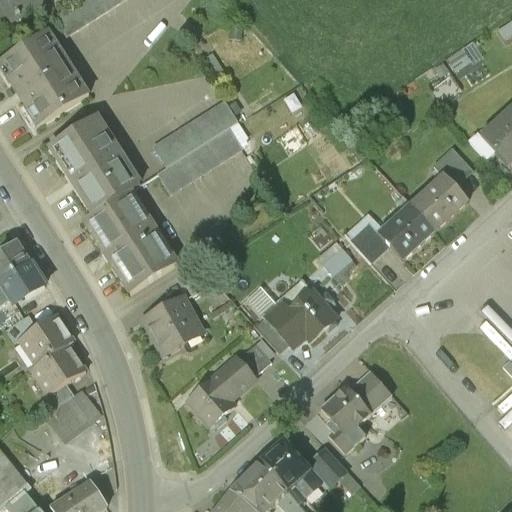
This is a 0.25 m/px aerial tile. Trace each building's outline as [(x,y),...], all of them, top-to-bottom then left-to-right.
[(62,2),(60,0),(0,0),(0,22),(3,21),(6,25),(35,7),(40,15),(62,2)] [(0,76),(38,136),(87,104),(46,40),(0,68),(0,76)] [(249,140),(223,103),(149,155),(175,192),(249,140)] [(511,109),(479,139),(497,159),(510,175),(511,172),(511,109)] [(129,201),(137,195),(91,124),(46,153),(91,225),(129,201)] [(487,168),(497,159),(479,139),(469,148),(487,168)] [(457,196),(475,179),(455,156),(436,173),(442,179),(457,196)] [(442,179),(409,208),(435,238),(468,208),(457,196),(442,179)] [(129,301),(175,272),(129,201),(91,225),(84,230),(129,301)] [(435,238),(409,208),(372,241),(399,270),(435,238)] [(0,297),(35,275),(20,251),(0,263),(0,297)] [(48,295),(35,275),(0,297),(0,317),(9,311),(13,318),(48,295)] [(308,354),(337,329),(301,289),(260,326),(292,362),(305,351),(308,354)] [(206,337),(186,304),(147,327),(167,360),(206,337)] [(40,336),(31,323),(8,338),(17,351),(26,345),(40,336)] [(74,350),(57,324),(40,336),(26,345),(42,371),(65,356),(74,350)] [(258,350),(238,367),(254,386),(275,369),(258,350)] [(82,382),(65,356),(42,371),(33,377),(50,403),(69,390),(82,382)] [(238,367),(234,363),(188,404),(216,435),(262,394),(254,386),(238,367)] [(371,378),(351,398),(374,421),(394,402),(371,378)] [(78,403),(69,390),(50,403),(45,406),(55,420),(78,403)] [(351,398),(347,394),(320,420),(329,430),(326,432),(343,450),(374,421),(351,398)] [(102,425),(84,399),(78,403),(55,420),(49,424),(68,450),(102,425)] [(284,449),(256,475),(284,503),(312,478),(307,472),(284,449)] [(0,457),(0,511),(34,511),(27,502),(34,496),(2,456),(0,457)] [(345,478),(325,456),(307,472),(312,478),(327,495),(345,478)] [(256,475),(231,501),(243,511),(275,511),(284,503),(256,475)] [(99,511),(84,492),(56,511),(99,511)] [(243,511),(231,501),(221,511),(243,511)]
